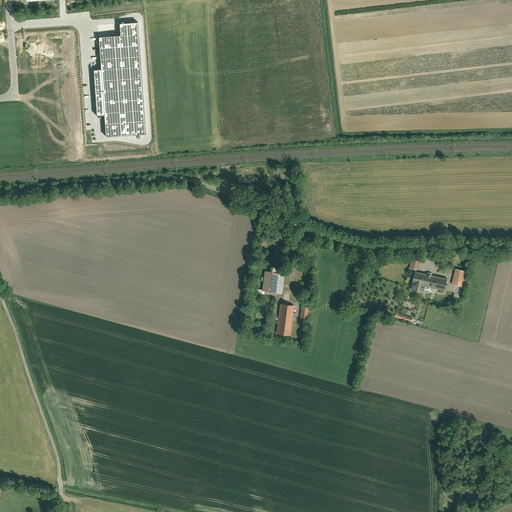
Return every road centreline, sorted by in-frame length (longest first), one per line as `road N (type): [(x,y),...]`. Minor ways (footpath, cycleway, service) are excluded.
road 1 (residential): [(0,192),(186,180),(358,248),(511,247)]
road 2 (unclassified): [(0,294),(55,453),(65,511)]
